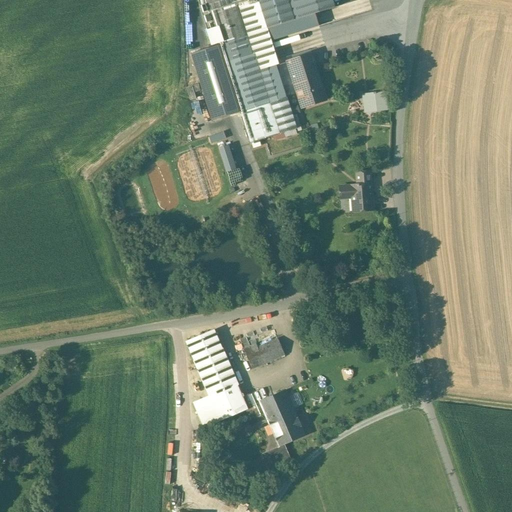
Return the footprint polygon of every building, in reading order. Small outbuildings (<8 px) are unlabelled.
[(237,0),(204,0),(225,63),(254,54),(237,0)] [(267,29),(257,0),(237,0),(254,54),(259,70),(275,65),(278,65),(271,41),(267,29)] [(287,0),(257,0),(267,29),(294,20),(287,0)] [(331,0),(287,0),(294,20),(267,29),(271,41),(318,26),(314,14),(334,8),(331,0)] [(212,122),(240,113),(225,63),(219,45),(190,54),(212,122)] [(275,65),(259,70),(254,54),(225,63),(240,113),(250,143),(295,129),(275,65)] [(311,54),(286,62),(301,108),(326,100),(311,54)] [(191,86),(186,88),(189,98),(194,97),(191,86)] [(384,93),(375,94),(375,93),(372,93),(373,94),(371,94),(372,94),(372,95),(373,96),(374,96),(375,107),(369,107),(369,108),(374,107),(379,107),(385,106),(384,93)] [(217,134),(208,137),(211,144),(219,141),(217,134)] [(235,169),(228,145),(218,148),(226,172),(235,169)] [(369,172),(356,173),(357,185),(370,184),(369,172)] [(370,184),(357,185),(350,185),(350,186),(338,187),(339,198),(351,197),(353,212),(372,211),(372,207),(373,207),(372,196),(371,196),(370,184)] [(214,329),(185,342),(193,360),(209,396),(209,397),(234,387),(237,385),(221,348),(214,329)] [(277,339),(257,348),(255,344),(243,349),(251,369),(284,355),(277,339)] [(234,387),(209,397),(209,396),(193,403),(204,427),(247,408),(242,397),(243,396),(242,394),(241,393),(240,393),(237,394),(234,387)] [(285,391),(259,402),(278,446),(304,435),(285,391)] [(283,446),(267,453),(273,469),(290,462),(283,446)]
